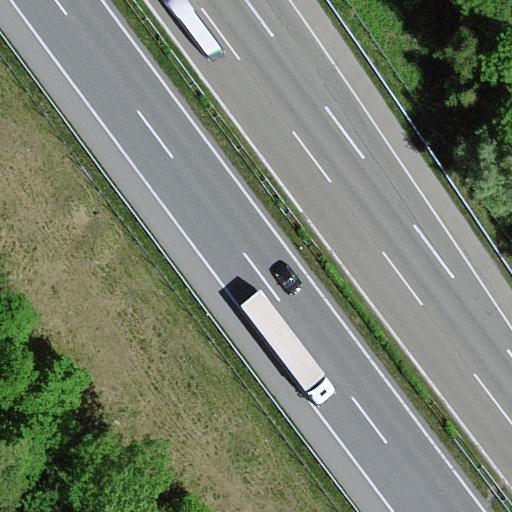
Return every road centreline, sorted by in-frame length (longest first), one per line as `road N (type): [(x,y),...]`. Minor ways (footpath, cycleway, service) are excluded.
road 1 (motorway): [(61,0),(436,511)]
road 2 (motorway): [(511,424),(311,157)]
road 3 (motorway): [(311,157),(197,0)]
road 4 (motorway): [(311,157),(225,0)]
